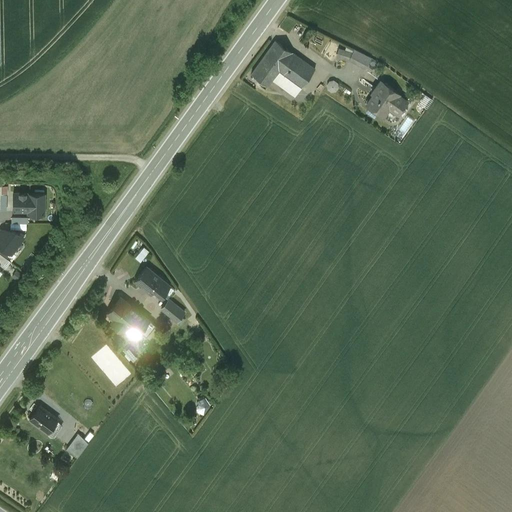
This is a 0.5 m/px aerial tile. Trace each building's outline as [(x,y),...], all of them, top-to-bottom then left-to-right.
[(292,51),(275,40),(266,52),(251,72),(268,84),(279,69),(292,51)] [(369,69),(375,57),(344,43),(338,54),(369,69)] [(325,75),(292,51),(279,69),(284,73),(283,76),(293,83),(295,80),(302,85),(310,74),(320,82),(325,75)] [(336,78),(328,85),(334,92),(342,85),(336,78)] [(399,93),(381,80),(375,89),(377,90),(367,104),(383,115),(391,104),(400,111),(407,101),(398,95),(399,93)] [(44,193),(13,193),(13,211),(28,211),(28,214),(44,214),(44,193)] [(0,234),(0,247),(12,256),(25,239),(7,226),(0,234)] [(147,245),(139,257),(145,261),(153,249),(147,245)] [(146,265),(134,280),(135,280),(151,293),(155,288),(162,279),(146,266),(147,266),(146,265)] [(170,285),(162,279),(155,288),(162,294),(170,285)] [(138,312),(120,297),(121,297),(120,297),(108,312),(116,318),(113,322),(123,330),(129,322),(139,330),(140,330),(148,320),(138,312)] [(184,311),(169,299),(161,308),(177,321),(184,311)] [(148,320),(140,330),(146,335),(154,325),(148,320)] [(135,355),(129,348),(124,352),(131,359),(135,355)] [(208,414),(211,402),(203,400),(200,411),(208,414)] [(57,419),(39,405),(29,419),(47,432),(48,432),(57,419)] [(57,419),(48,432),(53,436),(62,425),(57,419)] [(88,443),(78,432),(66,449),(77,457),(88,443)]
